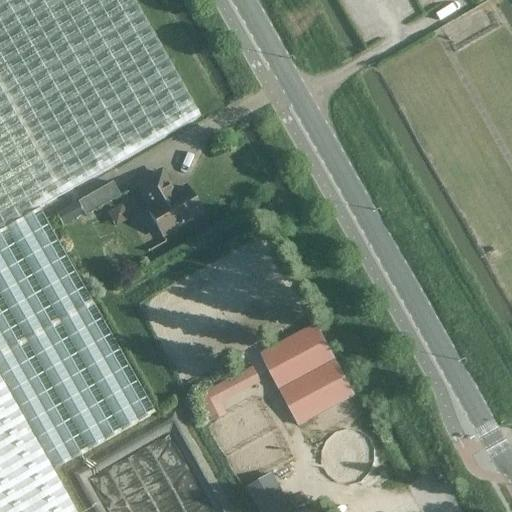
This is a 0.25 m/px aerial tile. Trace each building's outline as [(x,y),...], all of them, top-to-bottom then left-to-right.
[(74,511),(51,471),(0,380),(0,229),(38,208),(199,116),(133,0),(0,0),(0,511),(74,511)] [(161,173),(137,186),(149,208),(146,209),(161,236),(200,214),(185,187),(173,194),(161,173)] [(112,182),(77,202),(85,216),(120,196),(112,182)] [(76,201),(55,213),(62,226),(83,214),(76,201)] [(154,413),(38,208),(0,229),(0,380),(51,471),(154,413)] [(298,426),(354,396),(317,325),(260,355),(298,426)] [(198,391),(211,421),(228,413),(222,400),(263,381),(255,365),(198,391)] [(283,511),(264,479),(248,489),(261,511),(283,511)]
